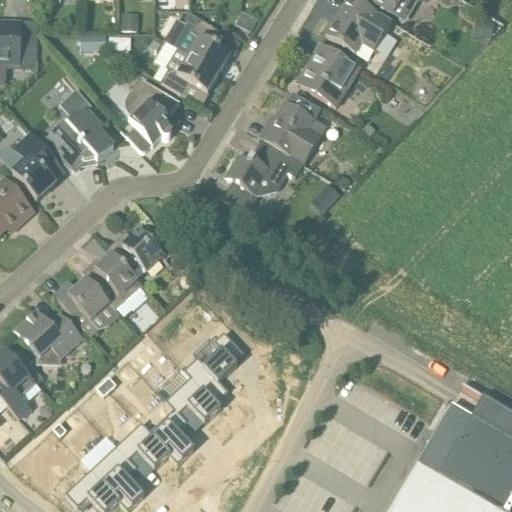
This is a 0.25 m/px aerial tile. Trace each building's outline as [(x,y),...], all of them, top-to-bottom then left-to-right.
[(350,0),(325,39),(355,58),(361,47),(374,55),(391,26),(379,19),(379,18),(350,0)] [(420,0),(364,0),(391,16),(400,0),(417,0),(419,1),(420,0)] [(241,16),(235,28),(249,36),(256,24),(241,16)] [(120,17),(120,33),(137,33),(137,17),(120,17)] [(475,22),(472,38),(490,42),(493,26),(475,22)] [(188,25),(172,51),(176,53),(176,52),(219,78),(231,59),(213,48),(221,36),(199,23),(195,29),(188,25)] [(0,71),(6,72),(20,72),(36,72),(36,39),(21,39),(21,31),(21,26),(0,25),(0,71)] [(104,41),(79,41),(79,55),(104,54),(104,41)] [(120,41),(108,41),(108,53),(120,53),(120,41)] [(312,70),(300,89),(331,108),(338,95),(343,98),(359,72),(320,48),(308,67),(312,70)] [(168,74),(160,86),(182,99),(190,87),(207,98),(219,78),(176,52),(176,53),(164,72),(168,74)] [(125,105),(125,108),(125,112),(126,116),(129,119),(132,122),(128,125),(135,132),(127,140),(126,140),(140,155),(141,156),(142,156),(143,156),(144,156),(145,155),(151,149),(152,150),(162,141),(162,142),(163,142),(164,143),(165,143),(166,143),(167,143),(168,143),(168,142),(169,142),(170,141),(170,140),(171,140),(171,139),(171,138),(171,137),(171,136),(171,135),(170,135),(170,134),(164,129),(178,106),(143,85),(129,98),(127,101),(125,105)] [(278,125),(266,144),(303,169),(321,141),(309,133),(314,124),(320,114),(293,97),(287,107),(285,106),(274,123),(278,125)] [(64,126),(44,145),(70,173),(82,163),(84,166),(94,164),(97,167),(113,152),(99,136),(102,133),(90,121),(86,116),(79,119),(72,124),(67,129),(64,126)] [(366,127),(361,134),(370,140),(375,133),(366,127)] [(0,164),(7,172),(8,173),(36,204),(55,187),(43,174),(54,164),(31,139),(14,155),(8,149),(0,156),(0,164)] [(231,186),(222,201),(247,216),(256,201),(253,199),(255,196),(263,183),(274,190),(278,193),(287,178),(295,182),(303,169),(266,144),(262,142),(248,166),(239,160),(226,182),(231,186)] [(0,164),(0,173),(3,177),(8,173),(7,172),(0,164)] [(339,178),(334,186),(345,193),(350,185),(339,178)] [(0,237),(14,225),(18,230),(33,216),(4,185),(5,184),(3,182),(0,185),(0,237)] [(327,188),(319,197),(331,209),(339,200),(327,188)] [(109,251),(107,253),(112,258),(131,278),(140,269),(146,276),(163,260),(139,233),(130,241),(129,240),(123,240),(109,252),(109,251)] [(65,289),(53,300),(73,322),(90,340),(97,333),(90,326),(110,309),(114,315),(125,306),(141,292),(142,291),(136,285),(137,285),(131,278),(112,258),(95,273),(91,269),(81,277),(87,283),(72,297),(65,289)] [(37,315),(15,336),(36,359),(48,348),(61,362),(82,341),(63,320),(52,331),(49,328),(37,315)] [(146,335),(139,341),(155,357),(161,351),(146,335)] [(197,362),(183,375),(190,383),(191,382),(215,409),(216,408),(228,397),(218,387),(236,370),(234,368),(243,359),(223,338),(213,347),(220,354),(204,370),(197,362)] [(0,402),(7,410),(19,423),(31,412),(26,406),(40,393),(35,389),(36,388),(13,363),(6,355),(4,356),(1,355),(0,354),(0,402)] [(19,357),(13,363),(36,388),(42,382),(19,357)] [(180,372),(156,394),(166,405),(165,406),(173,415),(174,414),(178,418),(179,418),(188,410),(204,428),(220,413),(216,408),(215,409),(191,382),(190,383),(183,375),(180,372)] [(108,381),(102,387),(110,395),(116,389),(108,381)] [(102,387),(96,393),(104,400),(110,395),(102,387)] [(511,511),(511,418),(482,401),(481,403),(482,404),(482,405),(474,418),(473,419),(472,418),(471,420),(451,408),(389,511),(511,511)] [(150,437),(149,437),(170,459),(169,460),(177,469),(193,454),(177,436),(186,428),(187,427),(179,418),(178,418),(174,414),(173,415),(150,437)] [(59,428),(53,433),(60,440),(66,435),(59,428)] [(141,428),(116,452),(127,464),(128,463),(136,455),(154,474),(169,460),(170,459),(149,437),(150,437),(141,428)] [(115,452),(90,475),(119,507),(123,511),(130,511),(143,500),(127,483),(136,474),(137,473),(128,463),(127,464),(116,452),(115,452)] [(90,475),(65,499),(76,511),(77,511),(78,511),(87,503),(92,508),(95,511),(113,511),(119,507),(90,475)]
